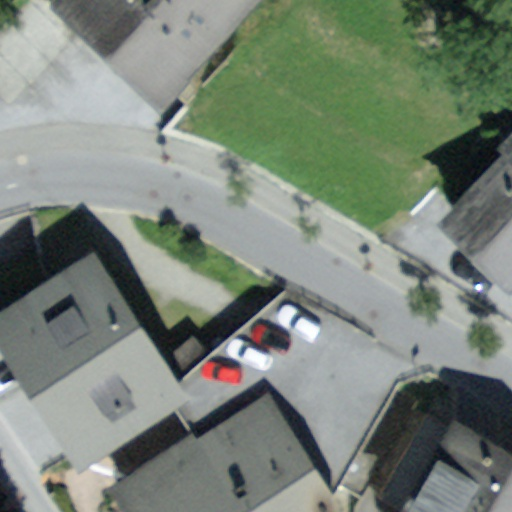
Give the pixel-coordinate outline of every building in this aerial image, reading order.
[(172,116),(272,3),(267,0),(77,0),(61,19),(172,116)] [(511,285),(511,157),(448,224),(511,285)] [(101,255),(0,320),(0,338),(86,471),(195,400),(101,255)] [(270,392),(120,491),(134,511),(342,511),(344,504),(270,392)] [(511,511),(511,459),(455,427),(406,511),(511,511)]
